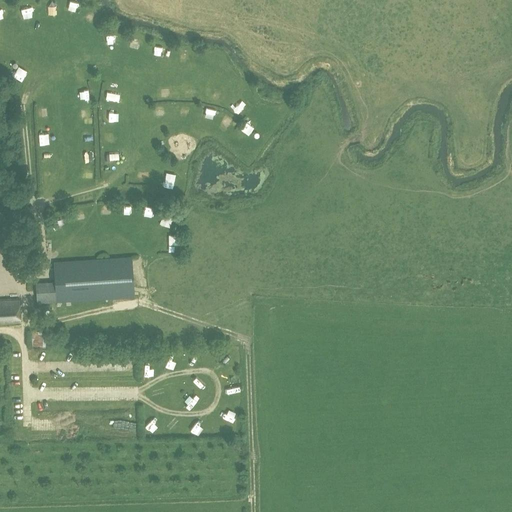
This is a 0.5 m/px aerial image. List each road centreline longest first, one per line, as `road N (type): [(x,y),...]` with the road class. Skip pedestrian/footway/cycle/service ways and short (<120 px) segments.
road 1 (track): [(147,401),(169,412),(209,409),(218,396),(213,373),(176,373),(135,393)]
road 2 (track): [(35,264),(28,100)]
road 3 (track): [(247,352),(252,495)]
